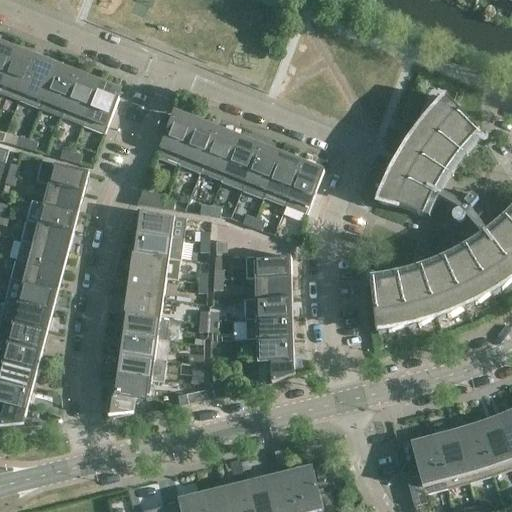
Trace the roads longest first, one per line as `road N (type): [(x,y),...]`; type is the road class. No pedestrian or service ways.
road 1 (residential): [(347,405),(326,296),(332,228),(360,149),(167,75)]
road 2 (residential): [(100,463),(89,381),(97,292),(167,75)]
road 3 (tertiary): [(100,463),(347,405)]
road 4 (residential): [(167,75),(0,6)]
road 5 (tertiary): [(347,405),(511,351)]
